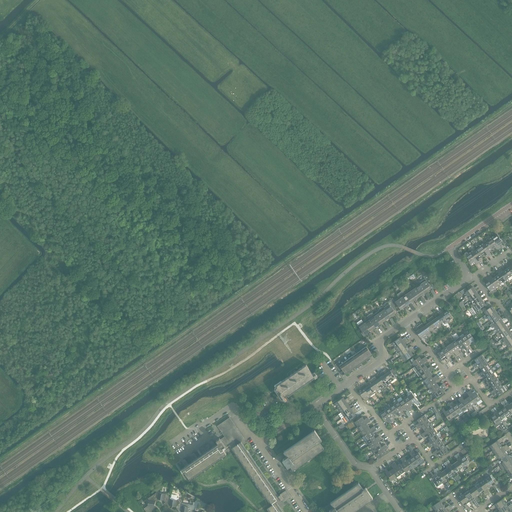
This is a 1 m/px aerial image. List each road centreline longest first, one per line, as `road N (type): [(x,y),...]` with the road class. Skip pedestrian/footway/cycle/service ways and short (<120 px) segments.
road 1 (track): [(511,105),(0,462)]
road 2 (residential): [(306,511),(232,405)]
road 3 (residential): [(369,468),(354,465),(314,405),(346,383)]
